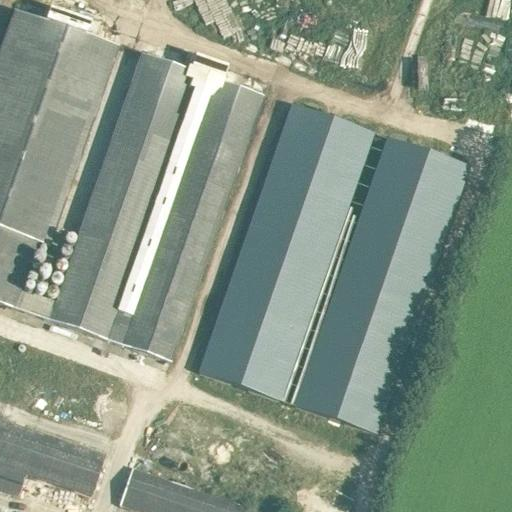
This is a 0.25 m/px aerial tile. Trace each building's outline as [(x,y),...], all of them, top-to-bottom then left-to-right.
[(0,305),(14,311),(49,322),(123,349),(165,365),(262,98),(226,87),(231,71),(189,56),(184,72),(140,58),(56,301),(36,295),(36,297),(21,292),(37,244),(49,248),(118,49),(14,13),(0,52),(0,305)] [(292,108),(199,375),(374,437),(468,168),(292,108)] [(16,401),(24,409),(43,392),(35,384),(16,401)] [(26,475),(92,497),(105,457),(0,421),(0,493),(18,499),(26,475)] [(134,511),(258,511),(132,470),(119,507),(134,511)]
